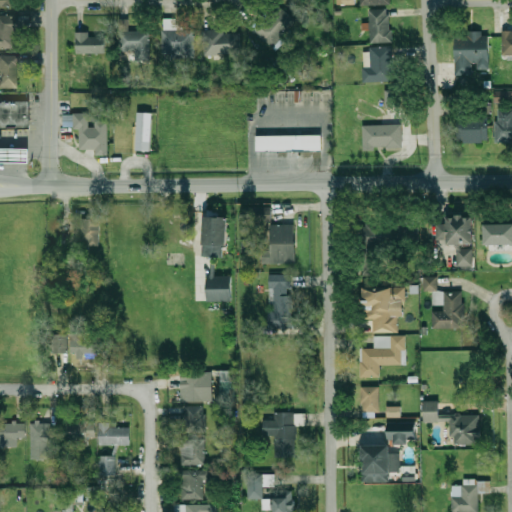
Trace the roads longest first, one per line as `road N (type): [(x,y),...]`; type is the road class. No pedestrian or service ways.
road 1 (tertiary): [(0,188),(511,180)]
road 2 (residential): [(334,511),(325,183)]
road 3 (residential): [(53,187),(51,0)]
road 4 (residential): [(434,182),(426,0)]
road 5 (residential): [(0,389),(143,393)]
road 6 (residential): [(149,511),(143,393)]
